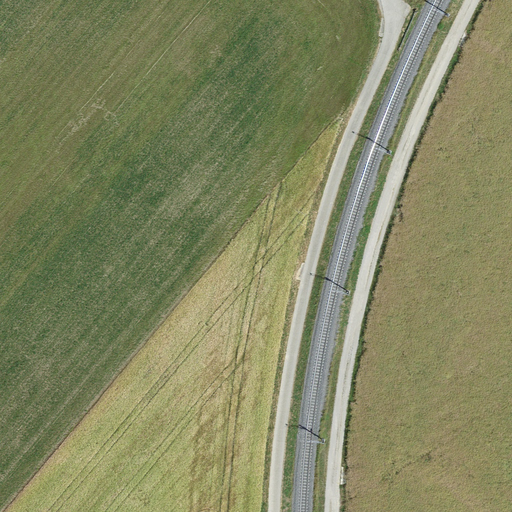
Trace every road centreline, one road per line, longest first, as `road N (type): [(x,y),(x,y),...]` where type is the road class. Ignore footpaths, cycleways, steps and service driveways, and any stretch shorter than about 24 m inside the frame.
road 1 (track): [(332,511),(349,350),(368,267),(415,123),(475,0)]
road 2 (track): [(392,0),(399,6),(389,42),(353,126),(307,275),(273,511)]
